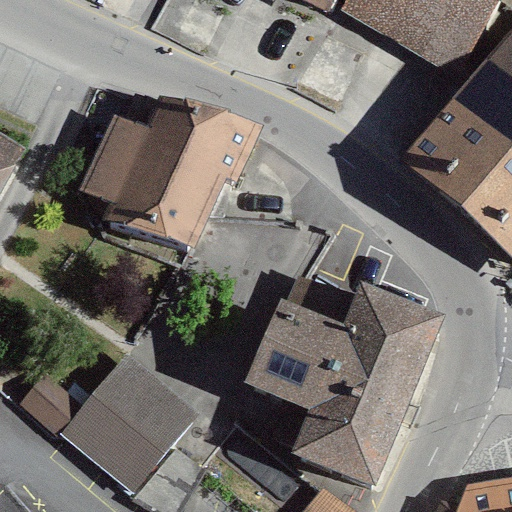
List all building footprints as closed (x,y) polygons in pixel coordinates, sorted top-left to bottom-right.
[(318,0),(340,12),(346,0),(318,0)] [(346,0),(340,12),(463,81),(508,0),(346,0)] [(511,48),(413,162),(511,248),(511,48)] [(81,211),(194,258),(247,129),(171,98),(158,132),(120,116),(81,211)] [(0,187),(27,139),(0,123),(0,187)] [(300,464),(380,497),(448,334),(379,305),(357,356),(287,327),(258,398),(317,422),(300,464)] [(126,360),(67,434),(138,490),(197,417),(126,360)] [(511,511),(511,474),(481,477),(466,511),(458,511),(442,505),(439,511),(511,511)] [(303,511),(355,511),(321,490),(303,511)]
